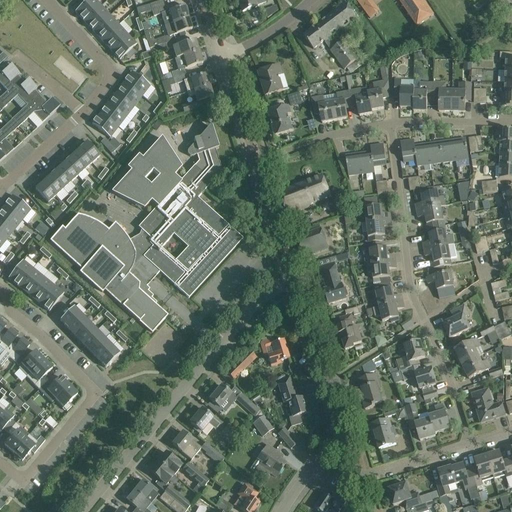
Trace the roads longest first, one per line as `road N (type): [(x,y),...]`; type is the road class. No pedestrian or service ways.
road 1 (residential): [(466,441),(409,285),(390,123)]
road 2 (residential): [(81,511),(218,344),(294,274)]
road 3 (residential): [(0,288),(11,312),(96,393),(22,482),(0,463)]
road 4 (residential): [(347,437),(294,274)]
road 5 (residential): [(84,112),(109,81),(106,64),(45,0)]
road 6 (residential): [(258,160),(390,123)]
road 7 (residential): [(390,123),(511,121)]
